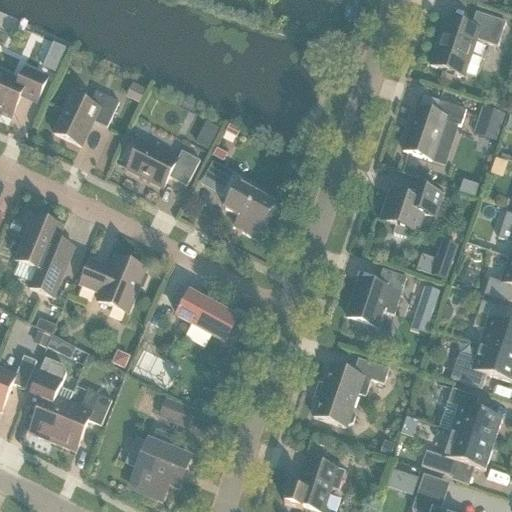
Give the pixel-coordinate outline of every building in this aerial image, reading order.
[(497,49),(506,24),(476,14),(471,29),(447,21),(432,68),(463,78),(475,41),(497,49)] [(0,111),(12,117),(21,97),(37,104),(47,81),(25,71),(19,84),(6,78),(5,74),(0,71),(0,111)] [(139,105),(146,90),(132,84),(125,99),(139,105)] [(107,129),(118,103),(95,93),(89,106),(71,98),(54,136),(80,149),(92,123),(107,129)] [(461,128),(466,112),(439,103),(435,115),(418,110),(403,153),(431,163),(445,123),(461,128)] [(496,143),(504,116),(482,108),(473,136),(496,143)] [(177,163),(141,144),(127,171),(163,190),(169,179),(186,188),(200,162),(181,153),(177,163)] [(225,155),(222,153),(216,150),(213,157),(223,163),(227,156),(225,155)] [(231,174),(219,196),(229,202),(225,210),(239,219),(236,224),(234,227),(235,228),(241,232),(256,240),(274,206),(238,186),(242,180),(231,174)] [(435,220),(443,197),(417,188),(413,202),(389,194),(379,222),(396,228),(394,236),(409,241),(411,233),(417,235),(424,216),(435,220)] [(511,249),(509,259),(511,260),(511,216),(506,214),(498,240),(511,244),(511,249)] [(53,301),(74,250),(58,243),(63,231),(33,218),(15,263),(37,272),(29,291),(53,301)] [(455,248),(448,246),(441,243),(435,261),(421,256),(416,273),(430,277),(446,283),(457,249),(455,248)] [(511,260),(509,259),(500,284),(489,280),(484,295),(511,304),(511,300),(511,260)] [(146,272),(115,260),(111,271),(91,263),(81,287),(101,295),(97,303),(127,316),(139,289),(143,290),(148,278),(144,276),(146,272)] [(394,318),(406,280),(383,272),(378,287),(360,281),(346,320),(376,330),(382,314),(394,318)] [(434,292),(429,290),(425,288),(410,331),(425,336),(439,293),(434,292)] [(224,345),(237,322),(190,296),(177,319),(224,345)] [(479,347),(511,357),(511,329),(503,327),(508,312),(481,303),(473,329),(484,333),(479,347)] [(452,310),(449,310),(445,308),(442,318),(450,321),(454,311),(452,310)] [(51,326),(48,324),(40,321),(36,330),(51,337),(55,328),(51,326)] [(245,331),(242,329),(239,328),(233,340),(242,345),(249,333),(246,331),(245,331)] [(47,337),(43,335),(37,333),(32,345),(45,351),(50,339),(47,337)] [(59,341),(57,340),(52,338),(46,349),(55,354),(61,342),(59,341)] [(511,385),(511,357),(479,347),(475,361),(459,355),(450,381),(481,391),(486,377),(511,385)] [(178,368),(142,352),(131,376),(167,393),(178,368)] [(128,358),(126,356),(122,355),(115,357),(112,365),(124,371),(130,358),(128,358)] [(0,369),(0,414),(1,415),(13,386),(25,391),(36,364),(24,358),(16,377),(0,369)] [(52,445),(69,405),(56,400),(68,370),(45,360),(29,399),(42,405),(30,436),(52,445)] [(384,387),(389,371),(358,361),(353,376),(330,368),(313,419),(345,430),(346,427),(348,427),(352,425),(355,418),(353,414),(351,413),(357,396),(365,399),(371,383),(384,387)] [(439,430),(452,435),(493,448),(502,422),(473,412),(478,398),(452,390),(447,404),(439,430)] [(69,405),(52,445),(75,454),(88,423),(101,429),(112,403),(89,393),(81,411),(69,405)] [(186,431),(194,411),(166,400),(158,419),(186,431)] [(166,452),(170,441),(155,435),(151,445),(149,445),(131,488),(131,487),(130,489),(162,502),(162,500),(168,486),(177,490),(189,461),(166,452)] [(425,453),(421,467),(451,477),(456,463),(485,473),(485,472),(493,448),(452,435),(444,459),(427,453),(425,453)] [(391,445),(388,444),(384,443),(380,456),(389,459),(394,446),(391,445)] [(339,493),(345,473),(308,461),(297,491),(290,489),(284,506),(300,511),(301,511),(303,510),(309,511),(324,511),(331,491),(339,493)] [(404,476),(392,472),(387,489),(412,497),(418,480),(409,477),(404,476)] [(442,511),(441,511),(446,497),(419,488),(410,511),(442,511)]
